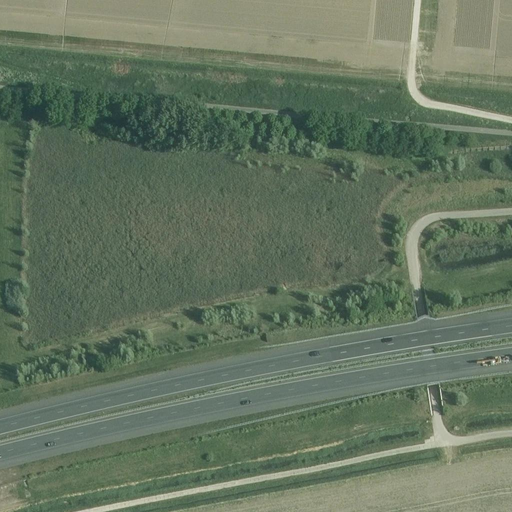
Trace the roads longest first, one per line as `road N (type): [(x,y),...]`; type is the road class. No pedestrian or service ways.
road 1 (motorway): [(511,326),(285,363),(0,427)]
road 2 (motorway): [(0,456),(244,403),(511,358)]
road 3 (track): [(96,511),(449,439)]
road 4 (track): [(0,66),(125,99)]
